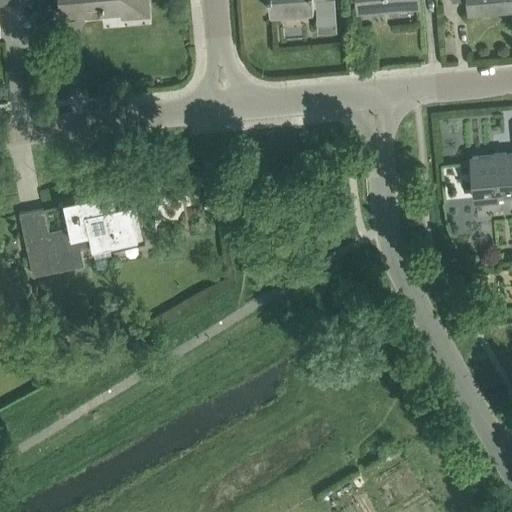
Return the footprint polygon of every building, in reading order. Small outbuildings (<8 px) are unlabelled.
[(0,0),(0,29),(0,24),(0,2),(21,1),(20,0),(0,0)] [(60,0),(62,16),(87,14),(87,12),(101,10),(102,13),(145,9),(144,0),(60,0)] [(269,0),(270,10),(314,7),(314,5),(317,5),(318,22),(335,21),(333,0),(269,0)] [(511,0),(467,0),(469,13),(511,9),(511,0)] [(511,153),(473,157),(477,200),(499,198),(498,192),(511,190),(511,153)] [(139,235),(129,189),(110,192),(110,189),(64,198),(65,202),(70,225),(49,229),(44,206),(20,211),(32,266),(83,255),(81,246),(93,244),(94,245),(95,245),(111,241),(139,235)]
